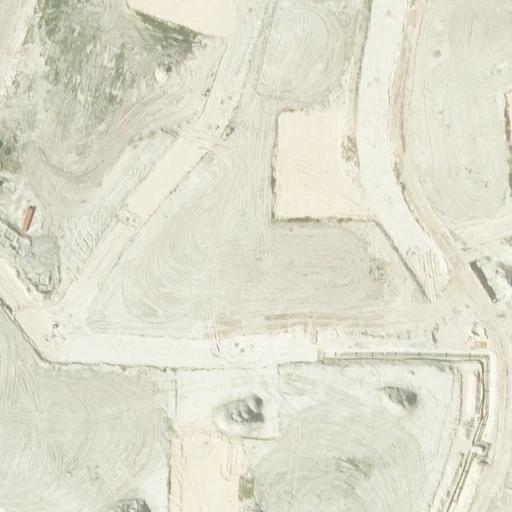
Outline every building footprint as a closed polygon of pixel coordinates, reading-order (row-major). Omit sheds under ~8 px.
[(298,0),(289,0),(286,21),(311,26),(315,3),(298,0)] [(432,0),(431,7),(450,14),(454,0),(432,0)] [(454,0),(450,14),(469,20),(475,0),(454,0)] [(475,0),(469,20),(489,26),(497,0),(475,0)] [(511,0),(497,0),(489,26),(508,33),(511,19),(511,0)] [(40,8),(33,31),(72,44),(84,9),(60,1),(56,13),(40,8)] [(315,3),(311,26),(336,31),(340,8),(315,3)] [(286,21),(282,44),(307,49),(311,26),(286,21)] [(311,26),(307,49),(332,54),(336,31),(311,26)] [(33,31),(25,53),(40,58),(37,71),(60,79),(72,44),(33,31)] [(167,37),(164,50),(171,52),(164,75),(203,88),(211,65),(188,57),(192,45),(167,37)] [(282,44),(278,67),(303,72),(307,49),(282,44)] [(307,49),(303,72),(328,76),(332,54),(307,49)] [(278,67),(273,90),(276,91),(286,92),(295,94),(299,95),(303,72),(278,67)] [(303,72),(299,95),(305,96),(314,98),(324,99),(328,76),(303,72)] [(149,94),(144,107),(169,116),(172,104),(196,111),(203,88),(164,75),(157,97),(149,94)] [(459,76),(417,83),(420,103),(461,97),(459,76)] [(13,89),(5,114),(45,127),(53,102),(60,104),(64,91),(39,85),(36,96),(13,89)] [(248,85),(246,95),(256,96),(257,87),(248,85)] [(257,87),(256,96),(265,98),(267,89),(257,87)] [(267,89),(265,98),(274,100),(276,91),(273,90),(267,89)] [(276,91),(274,100),(284,101),(286,92),(276,91)] [(286,92),(284,101),(293,103),(295,94),(286,92)] [(295,94),(293,103),(303,105),(305,96),(299,95),(295,94)] [(305,96),(303,105),(312,107),(314,98),(305,96)] [(461,97),(420,103),(424,126),(465,118),(461,97)] [(314,98),(312,107),(322,108),(324,99),(314,98)] [(5,114),(0,129),(0,139),(21,147),(16,159),(40,166),(44,154),(37,152),(45,127),(5,114)] [(465,118),(424,126),(426,146),(468,140),(465,118)] [(138,121),(114,147),(144,176),(160,157),(148,147),(156,138),(138,121)] [(468,140),(426,146),(429,166),(471,161),(468,140)] [(114,147),(97,165),(127,193),(144,176),(114,147)] [(224,151),(191,186),(216,208),(247,173),(254,178),(263,170),(245,153),(236,162),(224,151)] [(471,161),(429,166),(432,187),(475,180),(471,161)] [(83,176),(72,184),(88,203),(97,195),(83,176)] [(475,180),(432,187),(435,209),(478,202),(475,180)] [(7,181),(0,186),(0,213),(20,198),(7,181)] [(20,198),(0,213),(0,235),(2,238),(33,214),(20,198)] [(33,214),(2,238),(15,253),(46,230),(33,214)] [(46,230),(15,253),(28,270),(58,246),(46,230)] [(58,246),(28,270),(41,287),(72,262),(58,246)] [(383,263),(363,264),(363,309),(384,309),(383,263)] [(321,264),(301,265),(301,310),(322,310),(321,264)] [(342,264),(321,264),(322,310),(343,309),(342,264)] [(363,264),(342,264),(343,309),(363,309),(363,264)] [(239,265),(218,266),(219,311),(240,311),(239,265)] [(260,265),(239,265),(240,311),(260,310),(260,265)] [(280,265),(260,265),(260,310),(281,310),(280,265)] [(301,265),(280,265),(281,310),(301,310),(301,265)] [(128,272),(127,298),(140,298),(141,315),(164,315),(165,273),(128,272)] [(165,273),(164,315),(188,315),(189,298),(202,299),(202,273),(165,273)] [(277,368),(228,369),(228,411),(277,411),(277,368)] [(228,369),(178,369),(179,411),(228,411),(228,369)] [(24,371),(22,410),(54,412),(56,373),(24,371)] [(381,398),(369,398),(369,418),(381,418),(381,412),(404,412),(404,372),(381,372),(381,398)] [(426,372),(404,372),(404,412),(427,411),(427,417),(439,417),(439,398),(427,397),(426,372)] [(56,373),(54,412),(85,413),(88,377),(56,373)] [(297,402),(284,403),(285,422),(296,422),(296,416),(318,417),(318,376),(296,377),(297,402)] [(340,376),(318,376),(318,417),(339,416),(340,422),(352,422),(352,402),(340,402),(340,376)] [(88,377),(85,413),(88,416),(116,417),(116,378),(88,377)] [(116,378),(116,417),(147,418),(148,379),(116,378)] [(276,432),(260,431),(260,447),(275,447),(276,432)] [(364,469),(353,499),(395,511),(406,481),(397,478),(401,466),(378,459),(374,472),(364,469)] [(511,467),(508,466),(500,487),(511,492),(511,467)] [(18,472),(4,501),(27,511),(54,511),(56,508),(63,511),(66,511),(76,491),(65,485),(61,492),(18,472)] [(511,511),(511,492),(500,487),(491,508),(500,511),(511,511)] [(149,497),(125,498),(125,511),(161,511),(161,489),(148,490),(149,497)] [(249,489),(248,511),(320,511),(322,508),(275,489),(249,489)] [(100,491),(87,492),(88,511),(125,511),(125,498),(100,499),(100,491)]
